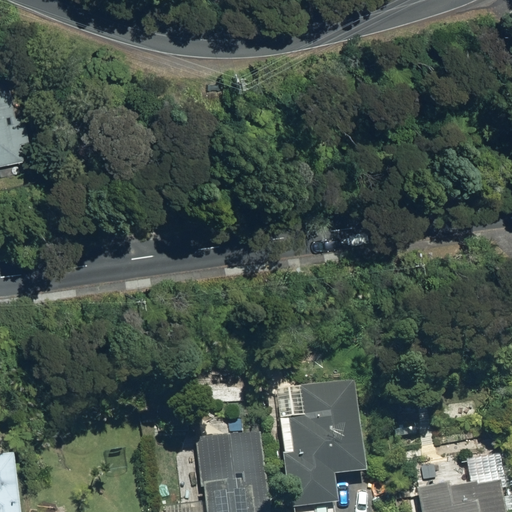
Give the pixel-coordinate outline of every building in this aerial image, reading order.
[(0,169),(16,166),(12,147),(22,145),(17,122),(8,124),(0,83),(0,169)] [(200,377),(200,399),(238,399),(238,377),(200,377)] [(332,511),(329,482),(361,478),(352,385),(299,390),(301,421),(287,422),(290,460),(280,461),(284,511),(332,511)] [(264,511),(257,437),(192,443),(199,509),(168,511),(264,511)] [(0,511),(8,511),(2,457),(0,456),(0,511)] [(412,494),(415,511),(500,511),(496,489),(504,488),(500,466),(466,471),(469,489),(443,493),(442,489),(412,494)] [(380,474),(363,475),(364,510),(381,509),(380,474)] [(43,491),(44,506),(53,506),(53,491),(43,491)]
